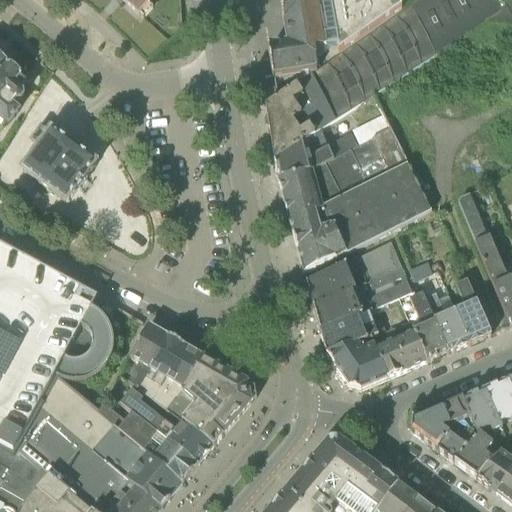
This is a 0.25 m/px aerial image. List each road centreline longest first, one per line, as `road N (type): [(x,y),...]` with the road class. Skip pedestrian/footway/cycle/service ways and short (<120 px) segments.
road 1 (residential): [(271,302),(222,314),(170,307),(0,218)]
road 2 (residential): [(224,77),(143,90),(104,74),(17,0)]
road 3 (residential): [(271,302),(224,77)]
road 4 (track): [(427,160),(511,358)]
road 5 (residential): [(354,424),(511,358)]
road 6 (tertiary): [(302,405),(283,413),(202,511)]
road 7 (tertiary): [(469,511),(354,424)]
road 8 (residential): [(236,511),(303,431),(302,405)]
